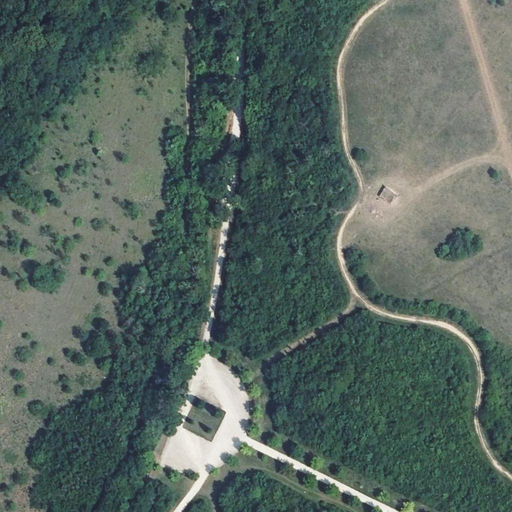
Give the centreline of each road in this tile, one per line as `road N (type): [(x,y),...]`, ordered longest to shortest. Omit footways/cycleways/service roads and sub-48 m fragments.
road 1 (unknown): [(386,0),(359,24),(341,56),(344,137),(363,193),(341,231),(340,253),(354,289),(375,310),(447,325),(472,347),(482,376),(478,430),(511,478)]
road 2 (track): [(245,0),(235,173),(199,375),(224,388),(231,408),(226,430)]
road 3 (track): [(392,511),(226,430)]
road 4 (track): [(511,164),(464,0)]
road 5 (unknown): [(364,302),(224,388)]
